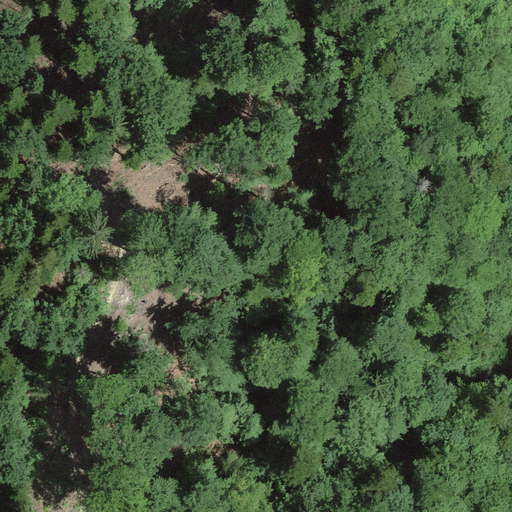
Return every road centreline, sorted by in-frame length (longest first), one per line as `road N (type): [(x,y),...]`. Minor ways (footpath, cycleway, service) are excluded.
road 1 (track): [(191,0),(294,14),(321,25),(336,47),(322,153),(331,202),(317,269),(293,341),(268,373),(264,405)]
road 2 (track): [(0,234),(14,214),(52,192),(99,201),(131,232),(130,271),(86,372),(91,511)]
